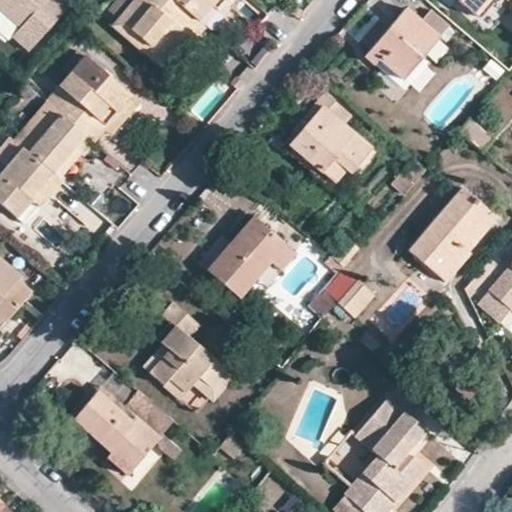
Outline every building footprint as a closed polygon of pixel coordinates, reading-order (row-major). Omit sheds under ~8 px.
[(0,0),(0,6),(25,29),(16,39),(29,51),(68,7),(60,0),(0,0)] [(132,0),(118,17),(166,61),(187,37),(191,41),(204,27),(203,26),(197,21),(171,0),(132,0)] [(171,0),(197,21),(211,6),(216,10),(217,11),(226,0),(171,0)] [(511,0),(457,0),(458,2),(475,17),(489,0),(509,0),(511,1),(511,0)] [(216,10),(211,6),(197,21),(203,26),(216,10)] [(436,39),(404,10),(363,58),(372,66),(377,61),(401,81),(436,39)] [(166,61),(118,17),(112,24),(164,71),(191,41),(187,37),(166,61)] [(101,129),(129,96),(85,58),(45,103),(58,114),(93,144),(104,131),(101,129)] [(377,61),(372,66),(396,87),(401,81),(377,61)] [(349,118),(322,93),(282,140),(317,172),(329,159),(340,168),(348,175),(370,149),(343,126),(349,118)] [(129,96),(101,129),(104,131),(108,135),(136,102),(129,96)] [(81,157),(93,144),(58,114),(24,152),(51,175),(72,150),(81,157)] [(466,118),(454,132),(480,152),(491,139),(466,118)] [(0,170),(0,204),(15,218),(29,201),(38,207),(59,182),(51,175),(24,152),(19,147),(0,170)] [(340,168),(329,159),(317,172),(329,182),(340,168)] [(423,169),(412,160),(402,173),(412,182),(423,169)] [(444,283),(467,254),(460,247),(489,212),(460,189),(408,252),(444,283)] [(497,219),(489,212),(460,247),(467,254),(497,219)] [(206,272),(237,299),(265,267),(282,248),(283,245),(252,220),(206,272)] [(293,257),(282,248),(265,267),(277,276),(293,257)] [(0,321),(1,323),(28,291),(16,281),(19,276),(0,260),(0,321)] [(511,260),(487,290),(509,309),(511,305),(511,260)] [(371,297),(356,284),(336,305),(352,320),(371,297)] [(509,309),(487,290),(476,301),(499,321),(509,309)] [(212,362),(213,360),(188,339),(198,328),(171,304),(160,317),(167,324),(156,339),(160,343),(167,350),(146,374),(162,387),(168,379),(185,392),(189,387),(197,379),(212,392),(227,374),(212,362)] [(140,369),(146,374),(167,350),(160,343),(140,369)] [(189,387),(210,405),(233,379),(227,374),(212,392),(197,379),(189,387)] [(168,379),(162,387),(178,401),(185,392),(168,379)] [(172,421),(138,390),(117,413),(95,393),(73,420),(109,454),(104,460),(125,477),(153,442),(161,434),(172,421)] [(394,391),(386,400),(406,416),(413,407),(394,391)] [(353,437),(376,457),(348,489),(343,495),(361,511),(383,511),(423,467),(413,458),(404,451),(423,430),(406,416),(386,400),(353,437)] [(430,437),(423,430),(404,451),(413,458),(430,437)] [(176,448),(161,434),(153,442),(169,455),(176,448)]
